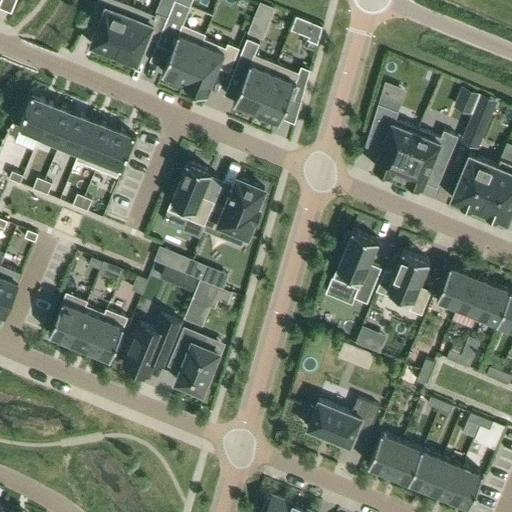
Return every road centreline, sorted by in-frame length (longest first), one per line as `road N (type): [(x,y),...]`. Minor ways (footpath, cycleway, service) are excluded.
road 1 (residential): [(242,444),(318,172)]
road 2 (residential): [(7,349),(242,444)]
road 3 (residential): [(318,172),(104,86)]
road 4 (residential): [(318,172),(511,253)]
road 5 (residential): [(409,511),(242,444)]
road 6 (residential): [(318,172),(370,0)]
road 7 (residential): [(384,0),(511,52)]
road 8 (residential): [(7,349),(57,234)]
